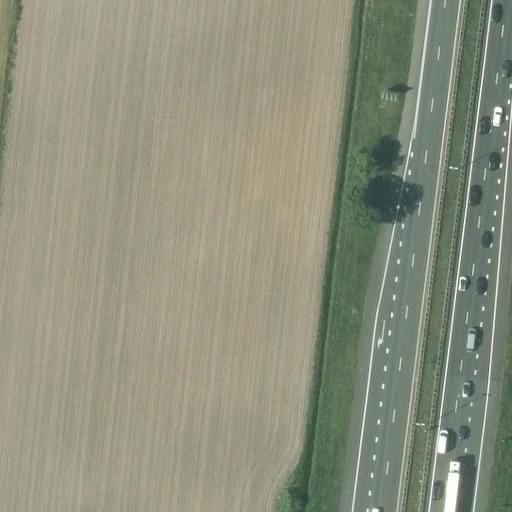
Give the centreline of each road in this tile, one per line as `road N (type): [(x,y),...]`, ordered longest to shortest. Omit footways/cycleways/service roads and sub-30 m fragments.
road 1 (motorway): [(445,0),(381,511)]
road 2 (motorway): [(442,511),(506,0)]
